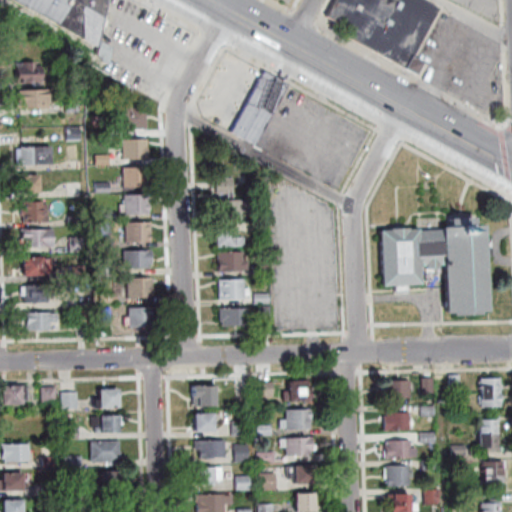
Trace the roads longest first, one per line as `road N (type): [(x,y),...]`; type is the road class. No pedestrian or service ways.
road 1 (residential): [(511,346),(0,362)]
road 2 (residential): [(354,511),(349,373),(363,336),(357,217),(405,112)]
road 3 (residential): [(191,357),(177,110),(227,15)]
road 4 (primary): [(413,115),(199,0)]
road 5 (residential): [(161,511),(157,359)]
